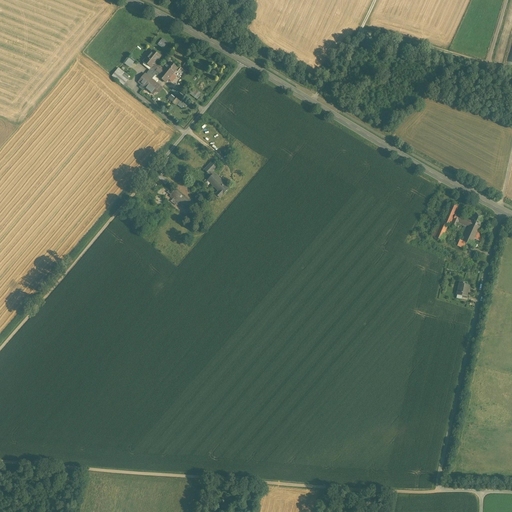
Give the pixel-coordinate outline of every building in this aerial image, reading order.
[(162,38),(157,44),(163,49),(168,42),(162,38)] [(144,61),(152,67),(155,63),(160,57),(152,50),(144,61)] [(129,59),(125,64),(130,67),(134,63),(129,59)] [(160,74),(159,76),(166,82),(170,77),(171,78),(172,76),(171,76),(172,75),(165,69),(164,70),(155,63),(152,67),(160,74)] [(165,69),(172,75),(177,68),(170,63),(165,69)] [(158,76),(159,76),(160,74),(152,67),(146,74),(152,79),(156,75),(158,76)] [(124,73),(119,68),(112,76),(123,85),(127,80),(122,76),(124,73)] [(146,74),(145,74),(139,83),(153,94),(160,86),(157,83),(152,79),(146,74)] [(189,93),(194,97),(198,92),(193,88),(189,93)] [(216,194),(220,198),(223,195),(229,188),(214,174),(212,172),(216,167),(212,163),(205,170),(209,175),(210,174),(212,176),(208,180),(219,191),(216,194)] [(162,183),(165,185),(168,181),(157,174),(153,179),(161,185),(162,183)] [(176,189),(170,196),(185,208),(191,201),(176,189)] [(442,223),(448,226),(455,229),(458,222),(468,226),(462,241),(460,240),(457,246),(463,248),(465,243),(472,246),(475,239),(477,240),(480,233),(478,232),(479,229),(469,224),(470,222),(469,222),(469,221),(456,215),(459,206),(451,203),(442,223)] [(469,224),(479,229),(484,218),(474,213),(470,222),(469,224)] [(442,223),(438,222),(432,237),(441,241),(448,226),(442,223)] [(467,297),(469,285),(459,283),(457,295),(462,296),(466,297),(467,297)]
